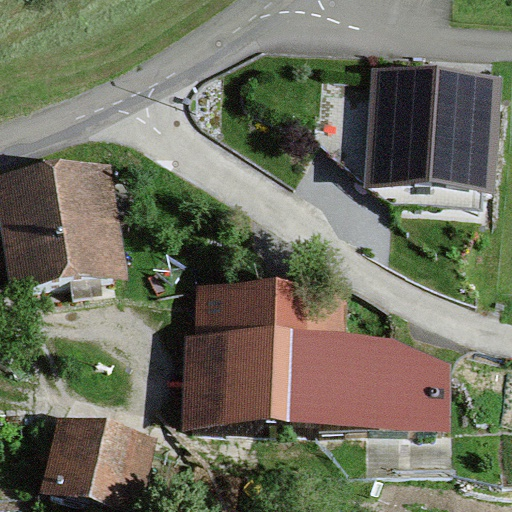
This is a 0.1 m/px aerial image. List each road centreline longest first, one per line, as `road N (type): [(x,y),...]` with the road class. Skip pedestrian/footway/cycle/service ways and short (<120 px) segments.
road 1 (unclassified): [(0,149),(131,97),(249,33),(281,0)]
road 2 (track): [(511,49),(249,33)]
